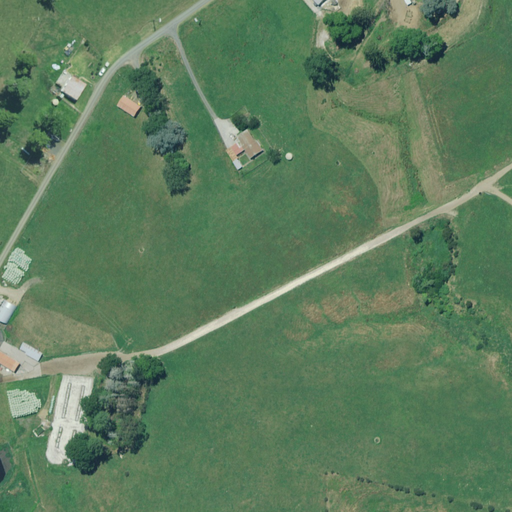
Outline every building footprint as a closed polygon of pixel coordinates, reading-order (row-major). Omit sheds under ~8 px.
[(85,84),(64,70),(55,83),(61,88),(60,90),(75,100),(85,84)] [(144,107),(127,96),(120,106),(137,117),(144,107)] [(245,166),(238,156),(247,150),(253,159),(264,150),(249,129),(238,136),(240,140),(226,150),(240,170),(245,166)] [(18,305),(7,299),(0,310),(0,319),(7,324),(18,305)] [(44,353),(24,342),(21,349),(28,352),(27,354),(40,361),(44,353)] [(0,363),(0,366),(0,367),(4,370),(4,369),(6,366),(16,373),(22,364),(0,351),(0,362),(0,363)] [(39,436),(46,430),(41,424),(34,431),(39,436)]
